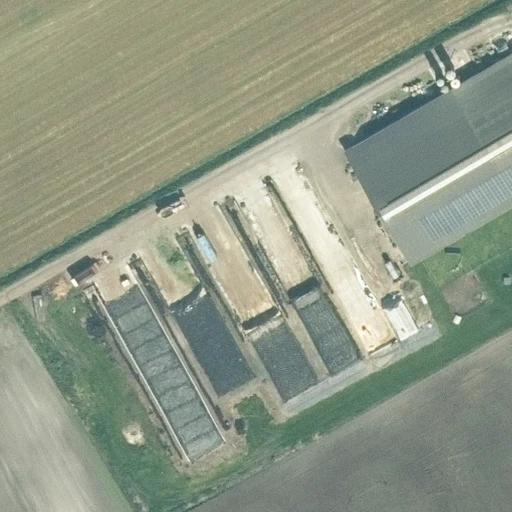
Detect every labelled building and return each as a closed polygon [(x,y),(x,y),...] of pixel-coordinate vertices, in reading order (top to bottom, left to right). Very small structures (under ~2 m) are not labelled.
[(511,50),(451,86),(346,147),(410,258),(511,199),(511,50)] [(266,255),(295,322),(306,318),(324,358),(333,354),(337,364),(349,358),(298,241),(266,255)] [(234,316),(268,300),(252,267),(218,282),(234,316)] [(356,332),(379,318),(355,279),(332,293),(356,332)] [(430,323),(421,327),(412,306),(391,315),(406,351),(437,339),(430,323)] [(302,390),(280,316),(250,324),(268,383),(282,379),(286,395),(302,390)] [(151,357),(167,348),(159,334),(143,344),(151,357)] [(395,345),(363,364),(370,375),(401,355),(395,345)] [(171,359),(153,371),(163,386),(181,373),(171,359)]
